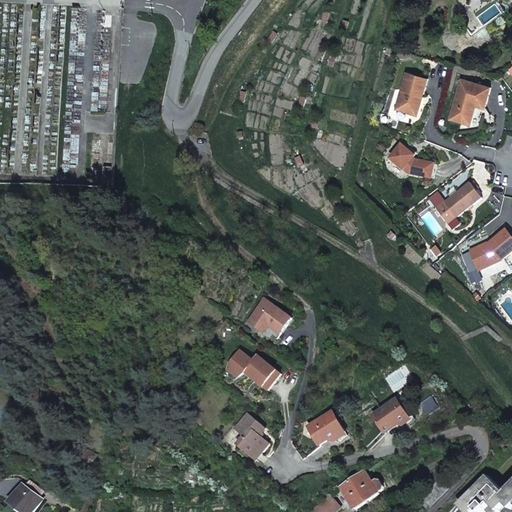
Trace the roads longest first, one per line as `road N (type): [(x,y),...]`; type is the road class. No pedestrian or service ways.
road 1 (residential): [(430,511),(483,457),(486,435),(477,429),(290,464),(284,448),(304,392),(311,315),(214,220),(178,120)]
road 2 (unknown): [(460,332),(388,272),(190,151)]
road 3 (unclassified): [(252,0),(178,120)]
